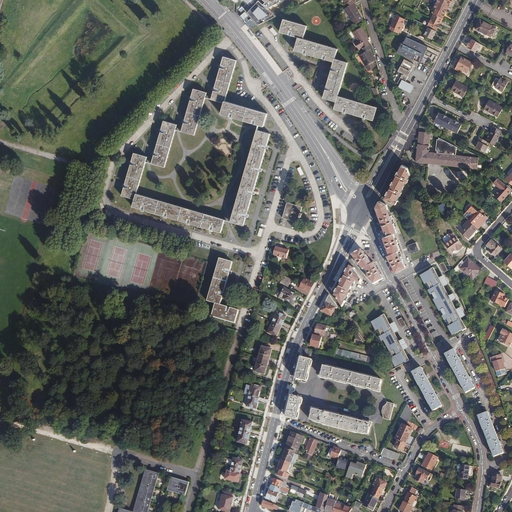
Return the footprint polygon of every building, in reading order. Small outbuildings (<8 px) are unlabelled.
[(429,26),(437,30),(452,0),(438,0),(435,7),(437,9),(434,13),(428,26),(429,26)] [(346,8),(345,8),(355,25),(364,20),(356,7),(357,6),(354,3),(346,8)] [(406,20),(396,15),(390,27),(391,27),(390,29),(399,34),(400,31),(401,31),(403,28),(402,27),(406,20)] [(335,109),(343,111),(346,112),(363,117),(366,118),(374,120),(378,107),(338,96),(348,63),(335,59),(338,49),(304,39),(307,26),(284,19),(281,32),(289,34),(290,35),(292,35),(299,38),(295,50),(303,53),(306,54),(323,58),(325,59),(326,59),(334,62),(333,67),(332,69),(332,70),(327,87),(327,88),(326,90),(324,98),(337,102),(335,109)] [(495,28),(480,20),(475,29),(491,37),(495,28)] [(355,41),(359,50),(361,49),(369,45),(367,41),(366,39),(368,38),(362,27),(353,32),(357,40),(355,41)] [(436,31),(429,27),(427,31),(424,35),(432,39),(436,31)] [(423,54),(427,47),(407,38),(404,44),(423,54)] [(509,46),(506,45),(501,54),(504,56),(506,53),(511,56),(511,43),(509,46)] [(372,63),(376,61),(372,54),(370,50),(373,48),(371,44),(369,45),(361,49),(363,53),(360,55),(369,71),(375,67),(372,63)] [(412,60),(415,53),(403,48),(400,54),(412,60)] [(237,60),(224,56),(221,67),(214,91),(212,99),(224,103),(221,113),(231,116),(256,123),(264,126),(267,113),(225,101),(237,60)] [(472,63),(462,58),(456,69),(461,72),(462,70),(467,72),(472,63)] [(403,86),(405,81),(414,65),(405,59),(398,71),(399,72),(397,75),(401,78),(398,83),(400,85),(403,86)] [(508,82),(500,78),(499,80),(496,78),(492,85),(494,86),(493,87),(503,92),(508,82)] [(469,88),(456,81),(451,90),(464,97),(469,88)] [(207,92),(194,89),(191,99),(184,123),(182,131),(195,134),(207,92)] [(484,109),(498,117),(503,108),(489,100),(484,109)] [(457,133),(462,125),(458,123),(458,122),(454,120),(453,121),(447,117),(447,116),(442,114),(442,115),(438,113),(434,121),(457,133)] [(177,124),(164,121),(161,132),(154,154),(152,163),(165,167),(177,124)] [(499,134),(501,131),(493,127),(491,130),(492,131),(486,142),(494,146),(500,135),(499,134)] [(270,133),(258,129),(231,221),(244,225),(246,216),(253,192),(260,170),(263,159),(266,149),(266,147),(270,133)] [(417,146),(429,148),(431,133),(419,132),(417,146)] [(484,145),(486,142),(479,138),(478,141),(479,142),(477,144),(476,148),(485,153),(489,147),(484,145)] [(429,148),(417,146),(417,154),(416,163),(477,171),(478,158),(456,156),(456,148),(439,139),(439,141),(437,141),(436,152),(437,152),(437,153),(429,153),(429,148)] [(147,157),(134,153),(131,164),(125,186),(122,195),(135,199),(133,206),(144,209),(166,216),(190,223),(212,230),(221,232),(225,219),(137,194),(147,157)] [(408,168),(402,165),(391,187),(385,198),(396,204),(398,201),(397,200),(411,174),(408,168)] [(502,202),(511,190),(498,178),(494,183),(500,189),(494,195),(502,202)] [(387,205),(379,201),(376,207),(386,234),(386,236),(383,237),(390,254),(388,256),(396,272),(406,267),(402,260),(403,260),(401,256),(400,257),(397,251),(400,250),(398,244),(399,243),(397,240),(396,240),(394,234),(397,232),(392,219),(393,218),(392,215),(391,215),(387,205)] [(302,207),(287,202),(283,218),(298,222),(302,207)] [(478,228),(480,226),(478,224),(479,223),(482,224),(487,218),(479,211),(478,212),(471,206),(463,215),(468,220),(478,228)] [(478,228),(468,220),(459,230),(468,238),(478,228)] [(462,246),(456,237),(446,244),(452,253),(454,253),(456,252),(457,251),(456,250),(456,249),(457,250),(462,246)] [(488,249),(489,250),(492,253),(497,256),(503,249),(491,239),(486,245),(489,248),(488,249)] [(419,251),(416,243),(408,245),(411,254),(419,251)] [(289,250),(276,247),(273,256),(286,259),(289,250)] [(373,284),(383,279),(374,263),(372,263),(362,249),(358,251),(356,252),(351,255),(356,261),(355,262),(358,265),(359,265),(363,270),(365,269),(368,274),(367,275),(369,278),(370,278),(373,284)] [(233,262),(220,258),(207,301),(216,303),(212,316),(235,323),(239,310),(229,307),(221,305),(223,295),(230,272),(233,262)] [(465,263),(462,261),(453,271),(456,273),(460,269),(473,280),(481,271),(468,260),(465,263)] [(342,281),(334,295),(342,306),(345,302),(344,301),(347,297),(348,297),(350,294),(349,293),(354,283),(355,284),(356,282),(360,284),(362,281),(354,270),(355,268),(350,266),(342,281)] [(439,281),(433,269),(420,276),(452,338),(466,330),(462,321),(466,319),(464,314),(461,309),(456,311),(452,303),(455,302),(454,300),(452,297),(449,299),(443,289),(447,287),(445,282),(443,279),(439,281)] [(292,280),(284,276),(280,283),(288,287),(292,280)] [(497,282),(488,277),(484,283),(494,288),(497,282)] [(309,293),(314,283),(305,278),(300,288),(309,293)] [(287,295),(284,299),(292,304),(298,295),(289,290),(285,288),(282,292),(287,295)] [(505,295),(496,291),(492,300),(502,305),(505,298),(504,298),(505,295)] [(324,304),(321,311),(331,316),(335,308),(332,306),(335,302),(329,294),(324,304)] [(277,312),(272,322),(282,326),(286,316),(277,312)] [(390,326),(384,316),(371,323),(396,368),(409,361),(404,352),(408,350),(406,346),(404,342),(400,344),(395,335),(399,333),(396,328),(394,324),(390,326)] [(282,326),(272,322),(268,333),(277,337),(282,326)] [(315,334),(327,337),(328,333),(326,332),(327,326),(318,323),(315,334)] [(485,338),(488,340),(494,328),(491,326),(485,338)] [(509,348),(511,342),(511,334),(502,330),(497,341),(509,348)] [(322,337),(313,335),(311,346),(319,348),(322,337)] [(362,340),(359,336),(355,335),(354,343),(360,345),(362,340)] [(258,359),(268,362),(272,349),(262,346),(258,359)] [(315,350),(304,348),(302,354),(313,357),(315,350)] [(373,365),(374,358),(335,348),(334,355),(373,365)] [(466,393),(474,388),(470,380),(459,359),(454,350),(445,355),(466,393)] [(502,360),(501,355),(490,358),(491,363),(493,362),(497,377),(503,376),(501,371),(505,370),(504,364),(503,360),(502,360)] [(312,360),(301,357),(298,369),(296,379),(307,382),(309,372),(312,360)] [(265,375),(268,362),(258,359),(254,371),(265,375)] [(324,365),(321,377),(333,380),(349,384),(371,389),(379,391),(382,380),(324,365)] [(421,367),(412,372),(433,411),(442,406),(438,398),(428,379),(421,367)] [(249,395),(259,398),(262,387),(252,384),(249,395)] [(256,409),(259,398),(249,395),(246,406),(256,409)] [(288,408),(286,417),(297,420),(299,410),(303,398),(291,395),(288,408)] [(394,404),(387,402),(386,404),(383,408),(382,411),(383,416),(383,419),(390,420),(394,404)] [(369,434),(371,423),(362,421),(343,416),(325,412),(313,409),(310,420),(369,434)] [(494,457),(503,453),(499,442),(492,424),(488,413),(478,416),(494,457)] [(240,431),(250,433),(253,422),(243,420),(240,431)] [(398,440),(406,444),(413,429),(406,426),(402,424),(395,439),(398,440)] [(247,445),(250,433),(240,431),(237,442),(247,445)] [(291,432),(286,445),(287,445),(298,450),(303,437),(291,432)] [(318,441),(310,438),(305,450),(307,451),(306,453),(312,455),(318,441)] [(403,451),(406,444),(398,440),(395,447),(403,451)] [(298,455),(300,451),(298,450),(287,445),(281,460),(291,464),(295,454),(298,455)] [(338,448),(334,447),(330,457),(338,460),(341,450),(338,448)] [(381,454),(397,460),(400,454),(384,448),(381,454)] [(341,450),(338,460),(337,468),(346,470),(348,460),(343,459),(345,451),(341,450)] [(439,458),(429,453),(423,465),(432,470),(439,458)] [(231,467),(241,469),(243,460),(233,458),(231,467)] [(291,464),(281,460),(277,469),(287,473),(291,464)] [(357,465),(351,463),(346,476),(352,478),(353,474),(362,477),(366,466),(358,463),(357,465)] [(468,480),(470,466),(461,465),(460,472),(459,479),(468,480)] [(240,473),(241,469),(231,467),(230,471),(227,470),(225,479),(238,482),(241,474),(240,473)] [(429,473),(421,469),(415,480),(423,484),(429,473)] [(503,469),(494,475),(491,486),(500,488),(503,469)] [(157,475),(158,473),(147,470),(134,511),(146,511),(149,504),(153,489),(157,475)] [(185,494),(189,483),(171,478),(168,489),(185,494)] [(279,488),(282,481),(274,478),(271,485),(279,488)] [(370,495),(378,499),(387,483),(379,479),(370,495)] [(279,493),(281,494),(282,491),(288,493),(289,489),(286,488),(282,486),(281,489),(279,488),(271,485),(270,487),(267,486),(267,488),(269,489),(279,493)] [(411,487),(404,501),(413,506),(417,498),(417,497),(419,491),(411,487)] [(265,494),(264,499),(266,499),(266,498),(275,502),(279,493),(269,489),(267,494),(265,494)] [(466,491),(457,490),(456,500),(465,501),(466,491)] [(233,494),(223,491),(219,510),(222,511),(229,511),(231,508),(232,508),(233,503),(232,502),(233,498),(233,497),(233,494)] [(326,494),(321,492),(316,508),(325,511),(330,496),(327,495),(326,494)] [(333,511),(336,503),(337,501),(333,500),(334,495),(330,494),(330,496),(325,511),(333,511)] [(370,495),(369,494),(363,505),(373,510),(378,499),(370,495)] [(293,511),(325,511),(316,508),(314,507),(294,499),(289,510),(293,511)] [(271,509),(276,510),(278,506),(264,501),(262,507),(271,509)] [(361,504),(356,501),(353,507),(359,510),(361,504)] [(412,511),(411,511),(413,506),(404,501),(399,510),(402,511),(412,511)] [(333,511),(350,511),(352,508),(336,503),(333,511)]
